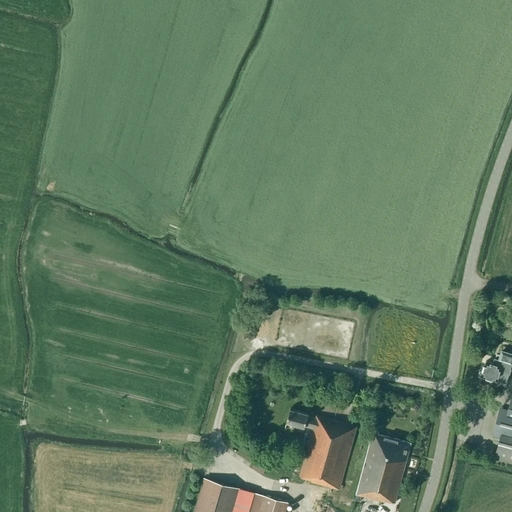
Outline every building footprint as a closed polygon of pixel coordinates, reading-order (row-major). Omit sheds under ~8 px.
[(506,383),(511,364),(511,363),(511,352),(501,349),(498,359),(494,358),(493,363),(486,361),(481,376),(502,382),(506,383)] [(511,395),(508,410),(500,407),(492,435),(500,437),(495,458),(511,463),(511,395)] [(298,475),(311,479),(311,481),(339,489),(356,426),(316,415),(316,417),(308,415),(308,414),(290,409),(286,422),(305,427),(305,425),(313,427),(308,445),(307,445),(298,475)] [(373,432),(355,500),(360,501),(361,495),(385,502),(385,500),(395,502),(411,442),(373,432)] [(204,477),(194,511),(233,511),(241,488),(204,477)] [(285,511),(288,502),(252,491),(246,511),(285,511)]
